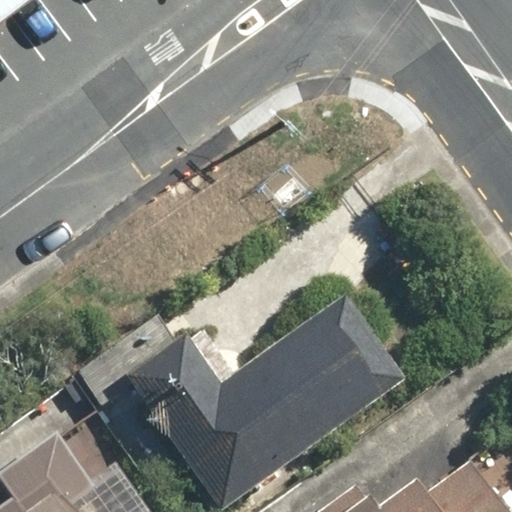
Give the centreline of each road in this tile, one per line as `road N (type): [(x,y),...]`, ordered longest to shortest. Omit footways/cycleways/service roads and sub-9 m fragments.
road 1 (residential): [(0,199),(271,0)]
road 2 (secondary): [(438,0),(511,99)]
